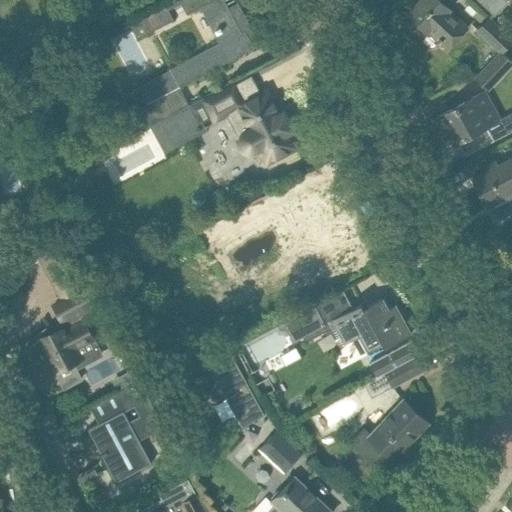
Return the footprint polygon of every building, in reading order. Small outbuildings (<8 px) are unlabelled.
[(170,0),(129,21),(138,39),(175,20),(169,10),(182,3),(188,14),(202,7),(209,20),(208,21),(210,26),(212,25),(218,37),(217,38),(219,42),(139,86),(148,103),(141,108),(150,126),(159,121),(189,104),(180,86),(236,57),(254,48),(249,38),(255,35),(238,3),(228,9),(227,8),(222,0),(170,0)] [(447,48),(467,27),(449,10),(450,9),(440,0),(421,0),(408,14),(428,32),(433,28),(441,36),(439,41),(447,48)] [(477,0),(495,16),(508,1),(506,0),(477,0)] [(501,52),(511,41),(488,19),(477,31),(500,52),(500,53),(501,52)] [(488,89),(511,63),(511,62),(501,52),(500,53),(500,52),(476,78),(488,89)] [(201,99),(190,105),(200,124),(212,118),(215,123),(233,113),(241,128),(240,130),(239,132),(238,134),(237,136),(237,137),(237,141),(238,144),(239,147),(241,150),(244,152),(247,154),(252,155),(254,155),(258,155),(265,167),(297,148),(288,133),(291,131),(278,108),(274,110),(263,90),(243,101),(232,82),(201,99)] [(456,106),(439,115),(454,144),(462,139),(462,140),(469,137),(469,136),(476,132),(486,126),(493,140),(511,130),(511,112),(500,119),(484,90),(456,106)] [(189,104),(159,121),(172,145),(196,132),(195,130),(198,128),(197,126),(200,124),(190,105),(189,104)] [(511,158),(491,169),(473,179),(488,207),(493,204),(500,218),(511,211),(511,158)] [(328,171),(277,200),(297,236),(310,229),(323,252),(312,258),(321,275),(372,246),(355,219),(360,216),(353,203),(348,206),(328,171)] [(255,202),(229,215),(239,232),(264,218),(255,202)] [(66,248),(40,261),(46,272),(71,258),(66,248)] [(1,291),(12,312),(33,301),(22,279),(1,291)] [(37,341),(25,347),(42,380),(55,373),(64,389),(83,379),(78,370),(75,371),(73,367),(81,362),(80,360),(99,349),(86,325),(102,317),(96,304),(86,286),(54,303),(57,308),(56,308),(62,321),(52,327),(51,325),(34,334),(37,341)] [(334,316),(347,341),(358,335),(366,350),(382,342),(385,347),(412,333),(396,304),(388,308),(383,297),(363,306),(361,302),(352,307),(343,289),(282,319),(291,339),(334,316)] [(411,340),(369,363),(376,377),(385,372),(405,361),(419,354),(411,340)] [(233,352),(211,364),(242,424),(265,412),(233,352)] [(405,361),(385,372),(393,386),(410,377),(413,375),(405,361)] [(103,456),(116,481),(151,463),(139,440),(164,427),(139,380),(118,391),(89,406),(98,423),(88,429),(101,454),(99,455),(100,457),(103,456)] [(390,414),(371,433),(364,427),(352,440),(379,466),(389,455),(394,459),(428,422),(403,399),(390,414)] [(300,453),(276,430),(260,447),(284,470),(285,469),(300,453)] [(36,477),(34,462),(8,467),(11,481),(36,477)] [(91,468),(75,477),(80,485),(96,476),(91,468)] [(275,503),(266,511),(331,511),(294,477),(272,501),(275,503)] [(207,511),(198,494),(196,495),(189,479),(167,490),(159,495),(161,500),(152,505),(155,511),(207,511)]
